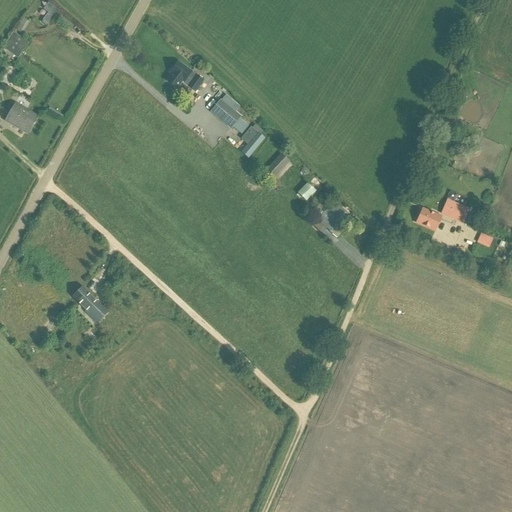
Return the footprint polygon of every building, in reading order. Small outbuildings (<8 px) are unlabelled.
[(43,20),(42,22),(48,26),(59,11),(49,3),(44,9),(48,13),(43,20)] [(28,42),(13,32),(2,47),(18,58),(28,42)] [(143,63),(140,67),(150,75),(153,71),(143,63)] [(172,74),(165,84),(175,91),(182,81),(184,82),(190,86),(189,87),(195,92),(203,81),(198,76),(197,76),(191,72),(178,63),(171,73),(172,74)] [(197,96),(209,108),(226,90),(214,78),(197,96)] [(241,117),(220,100),(211,112),(231,129),(241,117)] [(28,134),(38,117),(15,104),(5,121),(28,134)] [(269,170),(277,177),(291,162),(283,155),(269,170)] [(307,184),(298,193),(306,201),(308,200),(316,192),(309,185),(307,184)] [(444,215),(464,223),(470,208),(454,202),(452,208),(448,206),(444,215)] [(319,215),(315,219),(326,228),(330,231),(332,228),(335,230),(337,228),(348,214),(341,209),(340,211),(336,208),(332,212),(330,210),(323,218),(319,215)] [(418,222),(437,230),(442,216),(424,208),(418,222)] [(56,303),(67,293),(50,274),(39,284),(56,303)] [(72,297),(75,300),(96,321),(107,311),(85,290),(82,287),(72,297)] [(43,326),(51,331),(60,318),(52,313),(43,326)] [(88,329),(97,337),(102,331),(93,323),(88,329)] [(244,386),(249,381),(236,370),(232,375),(244,386)] [(290,425),(291,419),(274,416),(273,422),(290,425)]
